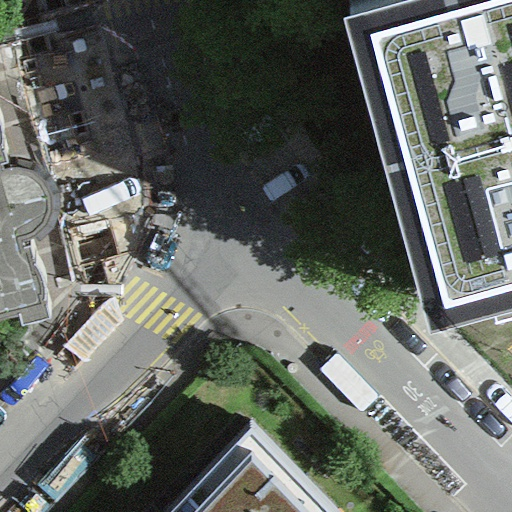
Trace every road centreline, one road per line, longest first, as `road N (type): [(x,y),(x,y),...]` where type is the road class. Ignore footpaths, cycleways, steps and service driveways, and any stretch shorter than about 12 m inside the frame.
road 1 (residential): [(234,233),(511,503)]
road 2 (residential): [(234,233),(153,305),(0,468)]
road 3 (residential): [(146,0),(188,144),(234,233)]
